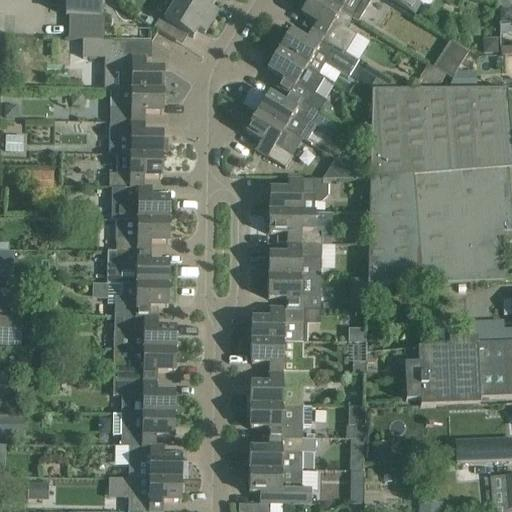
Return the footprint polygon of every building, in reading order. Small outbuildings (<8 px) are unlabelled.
[(65,0),(65,17),(69,17),(73,17),(72,41),(82,42),(104,43),(105,17),(99,17),(100,0),(65,0)] [(170,0),(175,2),(211,25),(217,14),(211,10),(216,1),(213,0),(170,0)] [(311,33),(311,34),(340,51),(345,54),(356,36),(345,29),(350,20),(317,0),(310,0),(300,16),(324,30),(319,38),(311,33)] [(317,0),(350,20),(357,24),(371,0),(317,0)] [(416,0),(387,0),(415,17),(422,5),(416,1),(416,0)] [(211,25),(175,2),(164,20),(161,17),(157,23),(154,28),(153,30),(175,43),(181,33),(193,40),(197,31),(204,35),(211,25)] [(505,10),(499,10),(500,22),(511,21),(511,16),(505,10)] [(148,18),(145,23),(154,28),(157,23),(148,18)] [(358,62),(345,54),(340,51),(311,34),(317,38),(312,46),(290,33),(278,53),(324,80),(324,79),(333,85),(339,75),(347,80),(358,62)] [(82,42),(82,60),(105,60),(104,92),(111,92),(117,92),(163,93),(163,72),(163,71),(136,70),(136,61),(151,61),(151,44),(111,43),(104,43),(82,42)] [(498,43),(486,43),(486,56),(498,56),(498,43)] [(511,48),(501,49),(501,57),(511,56),(511,48)] [(277,90),(296,102),(306,107),(318,114),(325,102),(314,96),(324,80),(278,53),(267,71),(290,85),(285,93),(277,89),(277,90)] [(452,58),(443,73),(452,79),(462,63),(452,58)] [(446,76),(427,65),(412,92),(436,92),(446,76)] [(458,72),(447,91),(448,92),(476,92),(476,72),(465,72),(458,72)] [(511,149),(507,91),(476,92),(448,92),(436,92),(412,92),(371,92),(367,286),(422,284),(506,281),(503,244),(502,234),(511,233),(511,223),(506,149),(511,149)] [(109,110),(109,124),(135,124),(135,115),(162,115),(163,93),(117,92),(111,92),(110,110),(109,110)] [(268,96),(257,114),(285,132),(294,137),(294,136),(302,141),(306,144),(316,128),(311,125),(318,114),(306,107),(296,102),(291,110),(268,96)] [(18,108),(5,107),(5,120),(18,120),(18,108)] [(292,158),(302,141),(294,136),(294,137),(285,132),(257,114),(245,134),(272,150),(267,159),(256,151),(255,152),(285,170),(292,158)] [(110,157),(117,157),(162,158),(162,135),(135,135),(135,125),(144,126),(144,125),(135,124),(109,124),(109,137),(110,137),(110,157)] [(5,139),(4,155),(18,156),(18,140),(5,139)] [(108,190),(111,190),(142,190),(151,190),(151,189),(134,189),(134,180),(161,180),(162,158),(117,157),(117,176),(108,176),(108,190)] [(364,181),(365,167),(327,165),(326,180),(364,181)] [(321,205),(327,198),(328,187),(322,187),(322,182),(287,181),(287,182),(297,182),(296,192),(269,192),(269,214),(315,215),(315,204),(321,205)] [(117,222),(169,223),(169,200),(142,200),(142,190),(111,190),(110,222),(117,222)] [(268,234),(268,236),(295,237),(295,246),(286,246),(286,247),(321,247),(321,233),(331,225),(331,215),(315,215),(269,214),(268,234)] [(168,244),(169,223),(117,222),(116,240),(115,253),(141,254),(141,245),(168,245),(168,244)] [(511,233),(502,234),(503,244),(511,243),(511,233)] [(268,258),(268,279),(300,279),(321,279),(321,260),(321,247),(286,247),(295,247),(295,257),(268,256),(268,258)] [(121,287),(167,288),(168,265),(143,265),(143,255),(150,255),(150,254),(141,254),(115,253),(107,253),(107,269),(106,287),(121,287)] [(267,299),(267,301),(293,301),(293,311),(303,311),(320,311),(320,302),(320,298),(320,279),(300,279),(268,279),(267,299)] [(61,286),(46,287),(46,292),(50,296),(58,296),(61,292),(61,286)] [(167,308),(167,288),(121,287),(121,296),(119,299),(114,299),(114,318),(115,318),(122,319),(142,319),(142,310),(167,310),(167,308)] [(367,312),(367,296),(349,296),(349,312),(367,312)] [(10,300),(0,300),(0,315),(10,315),(10,300)] [(251,323),(251,343),(303,343),(303,311),(293,311),(269,310),(269,312),(278,312),(278,321),(251,321),(251,323)] [(21,319),(0,318),(0,346),(21,346),(21,319)] [(115,318),(114,350),(175,351),(175,330),(149,330),(149,320),(157,320),(157,319),(142,319),(122,319),(115,318)] [(502,319),(460,320),(460,333),(475,333),(476,341),(511,339),(511,327),(503,328),(502,319)] [(350,335),(350,344),(366,344),(366,335),(350,335)] [(277,366),(277,375),(315,376),(315,360),(303,359),(303,343),(251,343),(250,366),(277,366)] [(419,366),(404,366),(405,403),(420,403),(420,407),(478,405),(478,400),(511,398),(511,343),(455,345),(447,345),(448,347),(418,349),(418,350),(419,366)] [(114,350),(113,383),(147,383),(147,374),(174,375),(174,373),(175,351),(114,350)] [(352,365),(352,378),(364,378),(364,365),(352,365)] [(250,386),(250,408),(302,408),(302,389),(314,389),(315,376),(277,375),(268,375),(268,376),(277,377),(277,386),(250,386)] [(122,396),(122,415),(174,416),(174,395),(147,394),(147,385),(156,385),(156,384),(147,383),(113,383),(113,396),(122,396)] [(0,391),(0,410),(18,410),(18,392),(0,391)] [(311,427),(311,408),(302,408),(250,408),(249,430),(276,431),(276,440),(267,440),(301,441),(301,427),(311,427)] [(363,428),(363,409),(348,409),(348,428),(363,428)] [(122,416),(113,415),(113,437),(121,437),(121,448),(128,448),(146,448),(146,439),(173,439),(173,438),(174,427),(174,416),(122,415),(122,416)] [(17,417),(0,417),(0,437),(17,437),(17,417)] [(249,452),(249,472),(300,473),(301,454),(314,454),(315,442),(301,441),(267,440),(267,441),(276,441),(276,451),(249,450),(249,452)] [(511,462),(511,440),(455,443),(455,465),(511,462)] [(351,442),(351,454),(363,454),(363,442),(351,442)] [(128,448),(128,461),(129,461),(129,480),(181,481),(181,480),(187,480),(187,464),(181,464),(181,461),(181,460),(173,459),(154,459),(154,450),(163,450),(163,449),(146,448),(128,448)] [(300,473),(249,472),(248,495),(275,495),(275,505),(266,505),(266,506),(311,507),(311,492),(299,491),(300,473)] [(363,485),(363,474),(350,474),(350,485),(363,485)] [(108,480),(108,499),(127,500),(126,511),(153,511),(154,503),(181,504),(181,502),(181,481),(129,480),(108,480)] [(28,486),(28,502),(44,503),(45,486),(28,486)] [(333,496),(319,496),(320,506),(333,506),(333,496)]
